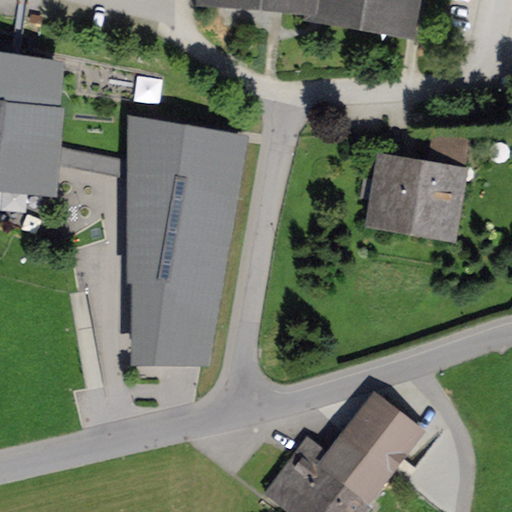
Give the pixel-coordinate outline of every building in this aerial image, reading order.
[(229,0),(309,7),(308,13),(397,29),(398,24),(402,25),(406,0),(229,0)] [(324,47),(314,46),(312,55),(322,57),(324,47)] [(383,58),(367,55),(365,65),(381,68),(383,58)] [(0,184),(46,189),(57,68),(0,59),(0,184)] [(241,140),(137,122),(136,361),(203,361),(241,140)] [(422,168),(412,225),(447,230),(447,229),(456,231),(463,194),(453,192),(457,167),(461,168),(466,141),(433,135),(427,169),(422,168)] [(422,168),(378,161),(369,216),(378,218),(378,219),(412,225),(422,168)] [(343,435),(391,473),(421,434),(372,397),(366,406),(343,435)] [(304,511),(365,511),(368,509),(363,505),(369,496),(372,498),(391,473),(343,435),(328,454),(308,439),(272,487),(304,511)]
